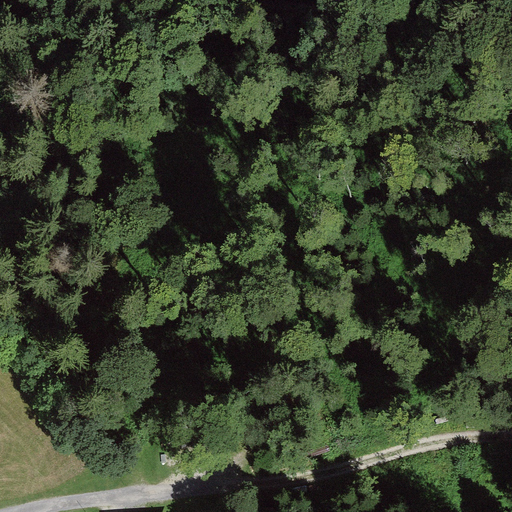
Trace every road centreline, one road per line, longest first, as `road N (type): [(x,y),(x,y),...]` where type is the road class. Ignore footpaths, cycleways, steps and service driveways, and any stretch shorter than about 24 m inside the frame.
road 1 (track): [(26,511),(97,498),(208,492),(511,438)]
road 2 (track): [(0,252),(148,95),(168,60),(184,0)]
